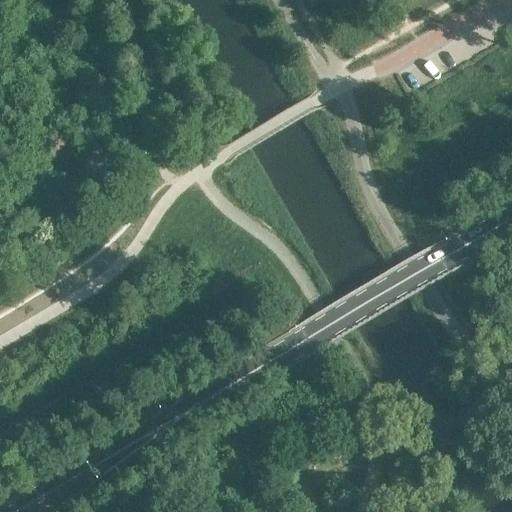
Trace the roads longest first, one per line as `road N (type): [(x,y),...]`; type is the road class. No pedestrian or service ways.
road 1 (secondary): [(182,417),(511,217)]
road 2 (secondary): [(182,417),(0,506)]
road 3 (secondary): [(69,511),(182,417)]
